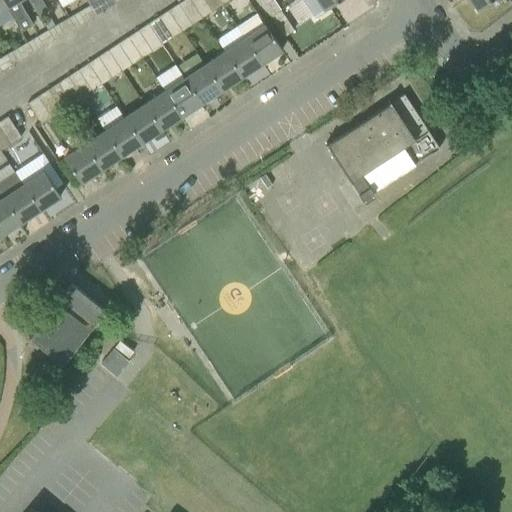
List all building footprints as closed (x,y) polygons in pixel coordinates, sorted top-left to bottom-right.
[(32,24),(18,0),(1,0),(6,7),(13,18),(12,18),(20,32),(32,24)] [(113,0),(97,0),(89,5),(95,16),(116,3),(113,0)] [(182,0),(178,3),(192,24),(203,17),(192,0),(182,0)] [(204,0),(212,11),(222,4),(219,0),(204,0)] [(258,0),(270,17),(281,10),(274,0),(258,0)] [(301,0),(313,17),(338,0),(301,0)] [(490,0),(470,0),(477,9),(490,0)] [(89,5),(69,17),(75,28),(95,16),(89,5)] [(158,16),(173,37),(182,30),(169,9),(158,16)] [(284,37),(295,30),(281,10),(270,17),(284,37)] [(262,63),(282,50),(265,24),(264,25),(257,13),(237,26),(245,37),(262,63)] [(54,25),(48,29),(54,40),(75,28),(69,17),(54,25)] [(52,21),(50,18),(43,22),(48,29),(54,25),(52,21)] [(163,43),(149,22),(128,36),(142,57),(163,43)] [(44,46),(37,36),(27,42),(33,52),(44,46)] [(142,57),(128,36),(108,49),(122,70),(142,57)] [(245,37),(224,50),(242,76),(262,63),(245,37)] [(6,54),(12,65),(33,52),(27,42),(6,54)] [(98,56),(112,77),(122,70),(108,49),(98,56)] [(224,50),(204,64),(222,90),(242,76),(224,50)] [(0,71),(12,65),(6,54),(0,57),(0,71)] [(196,54),(179,64),(183,72),(200,61),(196,54)] [(78,69),(92,90),(102,83),(88,62),(78,69)] [(204,64),(184,77),(201,103),(222,90),(204,64)] [(157,73),(161,85),(182,77),(178,65),(157,73)] [(67,76),(48,89),(61,110),(81,97),(67,76)] [(184,77),(164,90),(181,116),(201,103),(184,77)] [(61,110),(48,89),(27,102),(41,123),(61,110)] [(164,90),(144,103),(161,130),(181,116),(164,90)] [(357,123),(325,145),(361,199),(394,178),(439,148),(404,94),(390,103),(390,101),(357,123)] [(144,103),(124,117),(141,143),(161,130),(144,103)] [(7,116),(0,120),(0,147),(1,150),(21,137),(7,116)] [(123,117),(104,130),(121,156),(141,143),(124,117),(123,117)] [(104,130),(83,143),(101,169),(121,156),(104,130)] [(21,165),(42,153),(32,136),(11,149),(21,165)] [(63,157),(81,183),(101,169),(83,143),(63,157)] [(43,170),(23,183),(40,209),(61,196),(43,170)] [(0,187),(0,192),(20,223),(40,209),(23,183),(18,175),(17,176),(0,187)] [(0,235),(20,223),(0,192),(0,235)] [(71,284),(28,337),(62,364),(105,310),(71,284)]
